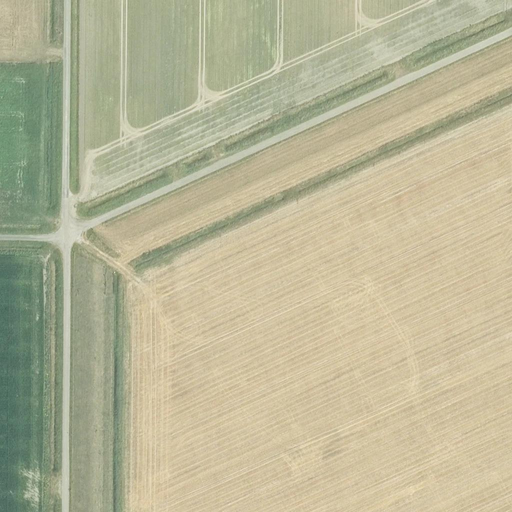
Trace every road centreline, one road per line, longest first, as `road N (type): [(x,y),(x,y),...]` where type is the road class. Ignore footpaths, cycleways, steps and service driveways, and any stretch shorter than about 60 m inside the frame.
road 1 (unclassified): [(65,237),(511,32)]
road 2 (unclassified): [(64,511),(65,237)]
road 3 (unclassified): [(65,237),(65,0)]
